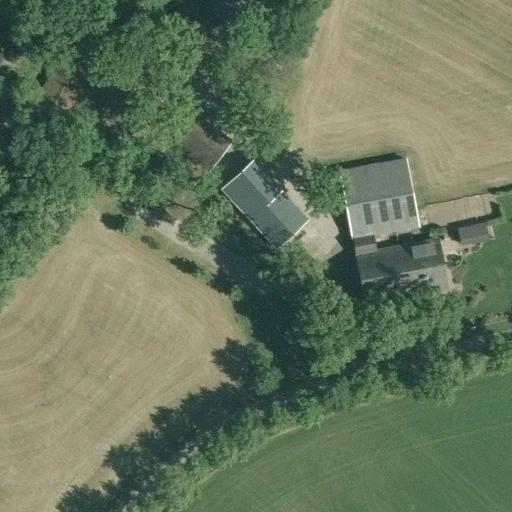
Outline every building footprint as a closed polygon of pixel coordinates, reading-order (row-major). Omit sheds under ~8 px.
[(207,0),(224,28),(269,0),(207,0)] [(89,72),(60,57),(31,112),(59,127),(89,72)] [(197,186),(205,177),(205,176),(224,151),(232,140),(193,111),(186,121),(169,108),(160,121),(148,112),(129,138),(197,186)] [(352,238),(372,235),(418,226),(406,159),(338,172),(351,239),(352,238)] [(222,188),(277,248),(288,238),(261,209),(281,191),(252,160),(222,188)] [(473,221),(459,225),(463,242),(477,239),(473,221)] [(372,235),(352,238),(364,303),(447,287),(438,240),(375,252),(372,235)]
